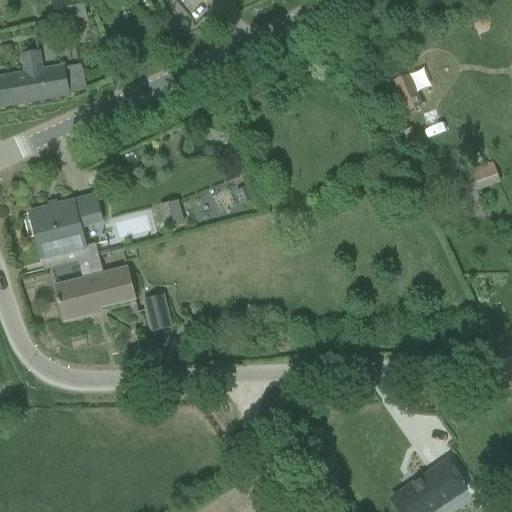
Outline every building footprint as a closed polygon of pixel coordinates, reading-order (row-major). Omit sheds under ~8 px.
[(54,0),(53,0),(56,25),(87,20),(84,0),(54,0)] [(70,94),(86,92),(81,66),(66,69),(65,66),(44,70),(42,52),(21,55),(23,73),(0,78),(0,107),(0,109),(70,97),(70,94)] [(393,82),(406,114),(422,107),(408,75),(393,82)] [(235,114),(240,124),(250,119),(245,109),(235,114)] [(493,163),(448,180),(456,202),(501,184),(493,163)] [(236,192),(242,206),(253,200),(247,187),(236,192)] [(88,249),(82,228),(102,223),(96,197),(29,214),(42,260),(45,271),(79,262),(99,256),(96,246),(88,249)] [(182,213),(162,219),(165,231),(185,225),(182,213)] [(79,262),(84,280),(56,287),(59,301),(58,301),(59,306),(60,306),(65,322),(93,315),(92,311),(136,300),(128,269),(104,275),(99,256),(79,262)] [(172,329),(168,309),(165,296),(145,302),(152,333),(172,329)] [(399,511),(435,511),(467,490),(447,462),(392,500),(399,511)]
